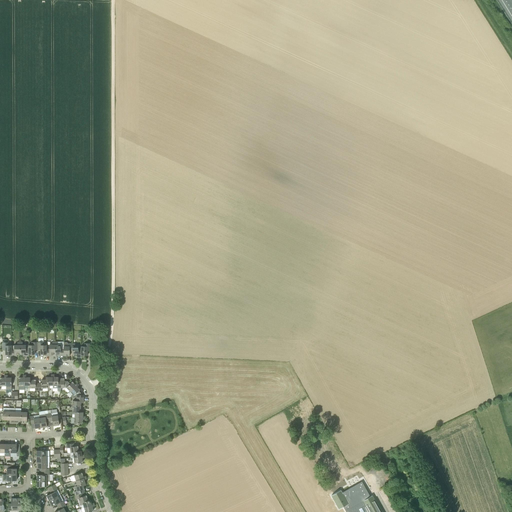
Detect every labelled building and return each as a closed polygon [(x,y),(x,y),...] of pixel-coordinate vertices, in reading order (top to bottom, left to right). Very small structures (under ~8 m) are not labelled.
[(46,354),(46,349),(46,345),(43,345),(43,338),(38,338),(38,342),(37,342),(37,350),(40,350),(40,354),(46,354)] [(11,354),(11,349),(11,345),(8,345),(8,342),(7,342),(7,339),(2,339),(2,342),(2,350),(5,350),(5,354),(11,354)] [(46,349),(46,354),(46,356),(52,356),(52,354),(55,354),(55,341),(52,341),(52,344),(49,344),(49,349),(46,349)] [(58,341),(55,341),(55,354),(58,354),(58,356),(64,356),(64,349),(61,349),(61,344),(58,344),(58,341)] [(17,354),(20,354),(20,342),(17,342),(17,345),(14,345),(11,345),(11,349),(11,354),(11,356),(17,356),(17,354)] [(29,349),(29,345),(26,345),(23,345),(23,342),(20,342),(20,354),(23,354),(23,356),(29,356),(29,354),(28,354),(29,349)] [(35,350),(37,350),(37,342),(32,342),(32,345),(29,345),(29,349),(28,354),(29,354),(35,354),(35,350)] [(64,346),(64,349),(64,356),(70,356),(70,350),(72,350),(72,349),(72,343),(68,343),(67,342),(63,342),(64,346)] [(75,343),(72,343),(72,349),(72,350),(72,356),(76,356),(76,358),(81,357),(81,356),(81,351),(81,346),(78,346),(75,346),(75,343)] [(84,346),(81,346),(81,351),(81,356),(87,356),(87,351),(90,351),(90,343),(84,343),(84,346)] [(57,388),(61,387),(61,378),(58,378),(58,377),(54,377),(54,374),(52,374),(53,385),(57,385),(57,388)] [(32,377),(30,377),(30,388),(35,388),(35,390),(39,390),(39,383),(36,383),(36,380),(32,380),(32,377)] [(43,388),(47,388),(47,377),(45,377),(45,380),(42,380),(42,383),(39,383),(39,390),(43,390),(43,388)] [(70,391),(78,384),(77,383),(75,384),(72,381),(70,384),(68,381),(64,381),(64,378),(61,378),(61,387),(64,387),(66,387),(70,391)] [(79,385),(78,384),(70,391),(73,394),(71,396),(72,398),(77,398),(84,398),(84,395),(83,395),(80,392),(79,391),(80,390),(78,388),(77,387),(79,385)] [(73,406),(81,406),(81,403),(83,403),(84,398),(77,398),(76,401),(73,401),(73,406)] [(57,412),(48,414),(49,421),(52,420),(53,426),(59,425),(57,412)] [(40,418),(41,427),(47,426),(46,421),(49,421),(48,414),(39,415),(39,418),(40,418)] [(39,418),(39,415),(30,416),(31,424),(34,423),(35,428),(41,427),(40,418),(39,418)] [(70,448),(71,453),(73,452),(81,451),(81,449),(78,449),(78,446),(74,446),(74,443),(67,444),(67,448),(70,448)] [(20,452),(20,444),(11,444),(10,452),(20,452)] [(42,471),(49,471),(49,468),(49,462),(46,462),(37,462),(37,468),(42,468),(42,471)] [(11,465),(6,465),(4,465),(4,468),(7,468),(7,474),(16,474),(16,468),(11,468),(12,465),(11,465)] [(49,475),(49,471),(42,471),(42,475),(37,475),(37,481),(46,481),(49,481),(49,475)] [(75,486),(85,483),(84,479),(87,479),(86,477),(76,480),(77,483),(74,484),(75,486)] [(343,492),(351,507),(363,500),(370,496),(362,481),(343,492)] [(75,495),(82,493),(84,493),(84,490),(85,489),(83,486),(86,485),(85,483),(75,486),(77,491),(74,492),(75,495)] [(49,501),(58,496),(55,491),(58,490),(56,487),(50,490),(51,493),(47,495),(49,501)] [(351,507),(348,502),(341,489),(331,494),(339,509),(343,506),(345,510),(351,507)] [(83,496),(82,493),(75,495),(76,499),(79,498),(80,503),(90,500),(90,498),(87,499),(86,495),(83,496)] [(363,500),(370,511),(381,511),(372,495),(369,497),(363,500)] [(61,502),(58,496),(49,501),(52,506),(57,504),(58,507),(65,503),(63,501),(61,502)] [(21,510),(21,498),(11,498),(11,504),(8,504),(8,510),(21,510)] [(370,511),(363,500),(351,507),(345,510),(346,511),(370,511)] [(66,506),(65,503),(58,507),(59,509),(55,511),(65,511),(64,508),(66,506)]
